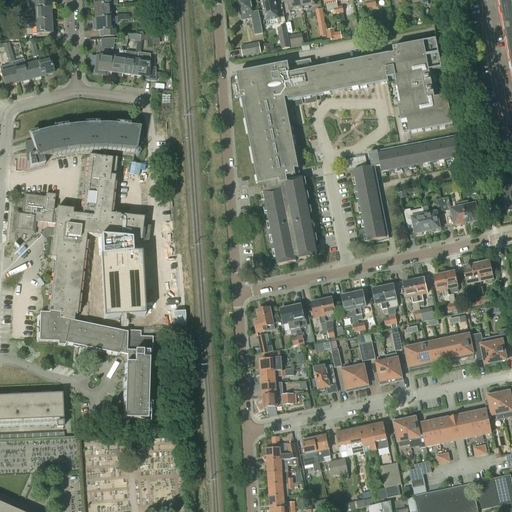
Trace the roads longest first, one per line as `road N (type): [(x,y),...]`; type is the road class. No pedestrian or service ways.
road 1 (residential): [(237,294),(216,0)]
road 2 (residential): [(247,432),(511,375)]
road 3 (residential): [(155,250),(146,101),(74,92)]
road 4 (residential): [(346,271),(511,235)]
road 5 (residential): [(0,194),(6,113),(74,92)]
road 6 (residential): [(511,145),(483,0)]
road 7 (residential): [(247,432),(237,294)]
